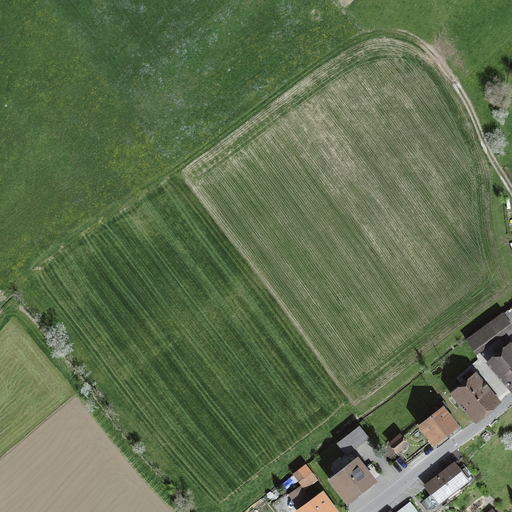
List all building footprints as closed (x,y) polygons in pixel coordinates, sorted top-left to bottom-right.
[(500,316),(467,340),(474,351),(507,326),(500,316)] [(492,362),(511,385),(511,343),(510,341),(504,343),(494,351),(498,357),(492,362)] [(463,386),(476,376),(469,367),(456,378),(463,386)] [(476,376),(463,386),(452,396),(465,411),(469,407),(477,416),(494,402),(481,387),(486,383),(484,381),(482,383),(476,376)] [(443,401),(420,420),(436,441),(446,432),(451,438),(462,429),(445,408),(448,406),(443,401)] [(351,451),(369,438),(360,426),(343,440),(351,451)] [(397,451),(407,442),(402,436),(392,444),(397,451)] [(333,480),(348,500),(380,475),(371,464),(363,470),(357,461),(333,480)] [(458,468),(454,463),(417,492),(430,509),(472,475),(464,464),(458,468)] [(296,473),(306,486),(315,480),(305,466),(296,473)] [(290,494),(298,506),(309,499),(301,487),(290,494)] [(332,511),(322,497),(302,511),(332,511)] [(417,511),(410,502),(397,511),(417,511)]
